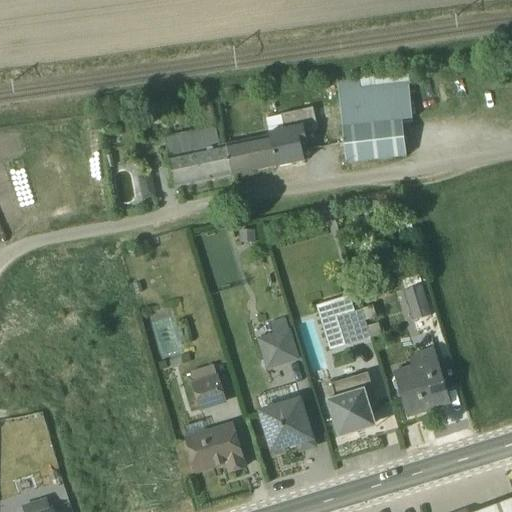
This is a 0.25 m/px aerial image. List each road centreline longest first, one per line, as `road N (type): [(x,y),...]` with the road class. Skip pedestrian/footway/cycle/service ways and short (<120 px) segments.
road 1 (residential): [(0,263),(48,238),(226,200),(511,154)]
road 2 (primary): [(511,446),(297,511)]
